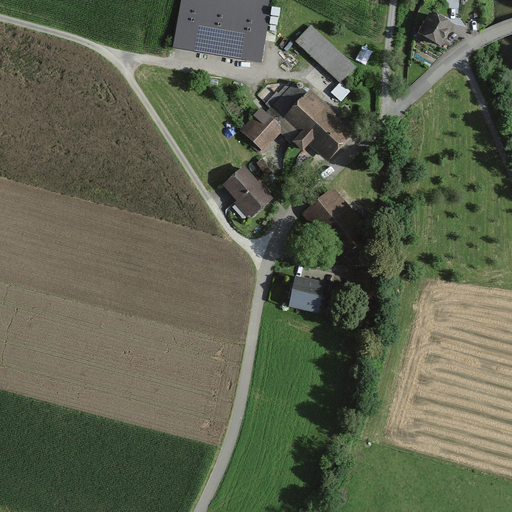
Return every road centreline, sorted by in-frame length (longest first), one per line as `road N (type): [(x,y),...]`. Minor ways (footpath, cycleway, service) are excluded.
road 1 (unclassified): [(0,19),(110,57),(224,224),(270,253)]
road 2 (unclassified): [(270,253),(303,194),(462,51),(511,25)]
road 3 (unclassified): [(199,511),(231,441),(270,253)]
road 4 (track): [(511,170),(462,51)]
